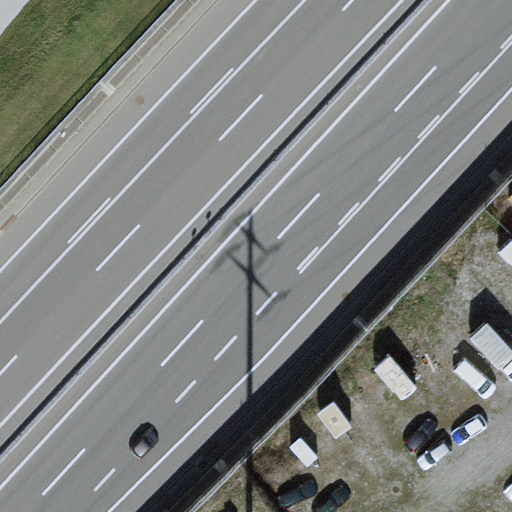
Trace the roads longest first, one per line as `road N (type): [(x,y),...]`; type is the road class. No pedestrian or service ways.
road 1 (motorway): [(37,511),(504,0)]
road 2 (motorway): [(358,0),(0,382)]
